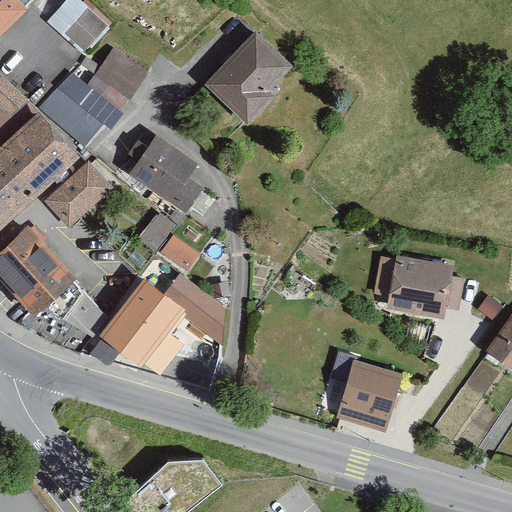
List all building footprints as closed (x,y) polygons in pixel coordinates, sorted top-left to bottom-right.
[(0,0),(0,41),(43,0),(42,0),(0,0)] [(116,28),(84,0),(72,0),(52,23),(90,57),(116,28)] [(300,63),(261,27),(209,84),(254,124),(281,95),(275,90),(300,63)] [(150,73),(117,53),(96,90),(129,109),(150,73)] [(0,103),(3,107),(0,110),(0,152),(48,110),(6,70),(0,74),(0,103)] [(0,230),(87,153),(48,110),(0,152),(0,230)] [(205,159),(164,134),(138,177),(194,212),(210,187),(194,177),(205,159)] [(95,163),(54,203),(79,230),(121,189),(95,163)] [(180,224),(164,212),(144,239),(160,251),(180,224)] [(87,277),(34,225),(0,259),(0,272),(45,317),(51,310),(89,333),(108,313),(79,285),(87,277)] [(206,253),(178,235),(165,255),(193,273),(206,253)] [(458,262),(403,253),(394,308),(448,317),(458,262)] [(183,277),(170,292),(193,310),(186,320),(224,345),(230,305),(183,277)] [(170,292),(150,278),(106,336),(149,368),(186,320),(193,310),(170,292)] [(511,321),(494,348),(511,359),(511,321)] [(408,372),(360,359),(343,421),(391,434),(408,372)] [(190,455),(182,481),(217,492),(225,465),(190,455)]
